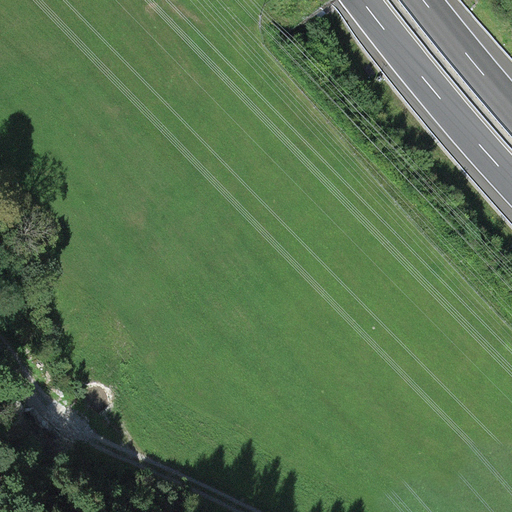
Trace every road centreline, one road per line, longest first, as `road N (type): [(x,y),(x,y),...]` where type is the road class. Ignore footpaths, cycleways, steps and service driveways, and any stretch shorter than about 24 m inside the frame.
road 1 (track): [(240,511),(60,423),(26,362),(0,337)]
road 2 (motorway): [(357,0),(511,187)]
road 3 (motorway): [(511,99),(429,0)]
